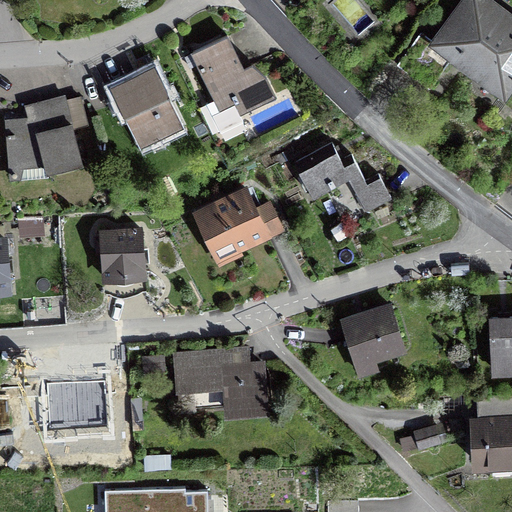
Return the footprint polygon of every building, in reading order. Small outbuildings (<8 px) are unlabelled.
[(452,58),(505,99),(511,88),(511,7),(502,0),(458,0),(430,37),(421,30),(395,63),(429,89),(452,58)] [(244,63),(228,31),(190,48),(192,51),(184,55),(190,67),(197,63),(213,98),(204,102),(219,130),(220,129),(221,132),(225,140),(248,128),(240,113),(277,95),(266,75),(252,60),(244,63)] [(110,83),(139,146),(185,125),(155,62),(110,83)] [(13,178),(15,177),(16,179),(49,176),(47,170),(56,168),(57,172),(75,168),(74,164),(83,161),(75,128),(89,124),(81,93),(67,97),(65,92),(24,103),(28,115),(4,116),(9,174),(10,177),(13,178)] [(367,180),(355,156),(344,162),(341,154),(344,153),(339,145),(299,166),(313,195),(340,181),(348,198),(356,194),(364,210),(392,196),(381,173),(367,180)] [(293,156),(288,147),(271,156),(276,164),(293,156)] [(192,206),(218,264),(244,252),(242,247),(285,227),(271,197),(258,203),(248,180),(192,206)] [(331,217),(338,212),(331,200),(324,204),(331,217)] [(20,236),(45,234),(43,212),(18,215),(20,236)] [(331,226),(338,238),(354,230),(346,217),(331,226)] [(98,226),(103,280),(148,276),(147,264),(151,264),(149,247),(145,248),(143,222),(98,226)] [(0,297),(0,295),(0,290),(12,290),(8,232),(4,233),(4,224),(0,223),(0,297)] [(407,350),(392,298),(340,314),(359,374),(379,368),(377,359),(407,350)] [(511,311),(489,313),(492,371),(511,370),(511,311)] [(178,390),(180,410),(197,409),(197,406),(224,404),(224,413),(270,410),(266,356),(251,357),(250,343),(173,349),(176,390),(178,390)] [(142,354),(143,370),(166,369),(165,353),(142,354)] [(99,386),(107,386),(105,354),(53,358),(56,391),(51,391),(53,424),(78,422),(79,428),(100,427),(98,404),(101,404),(99,386)] [(511,389),(476,392),(477,411),(469,412),(472,465),(511,463),(511,389)] [(133,428),(144,427),(141,395),(130,396),(133,428)] [(419,446),(448,438),(442,420),(413,429),(415,432),(400,437),(403,449),(418,445),(419,446)] [(171,467),(171,452),(144,453),(144,468),(171,467)] [(208,496),(208,487),(186,488),(186,484),(104,487),(104,511),(208,511),(208,508),(214,508),(214,501),(214,496),(208,496)] [(359,511),(359,499),(328,500),(327,511),(359,511)]
